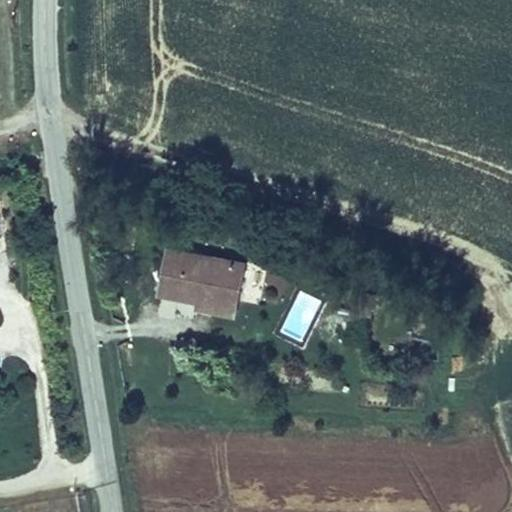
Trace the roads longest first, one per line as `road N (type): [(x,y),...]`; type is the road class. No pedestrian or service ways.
road 1 (tertiary): [(41,0),(113,511)]
road 2 (unknown): [(259,310),(246,324),(221,328),(85,321)]
